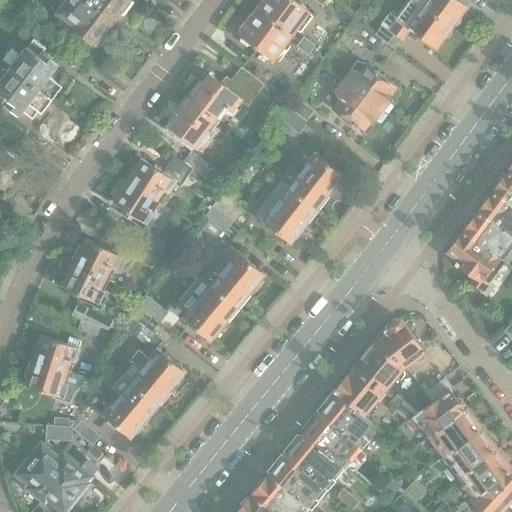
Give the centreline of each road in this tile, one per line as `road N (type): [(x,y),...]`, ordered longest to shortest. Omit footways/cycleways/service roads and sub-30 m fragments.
road 1 (residential): [(215,0),(84,173),(23,276),(0,354)]
road 2 (residential): [(179,511),(391,248)]
road 3 (residential): [(391,248),(511,84)]
road 4 (residential): [(511,396),(415,265),(391,248)]
